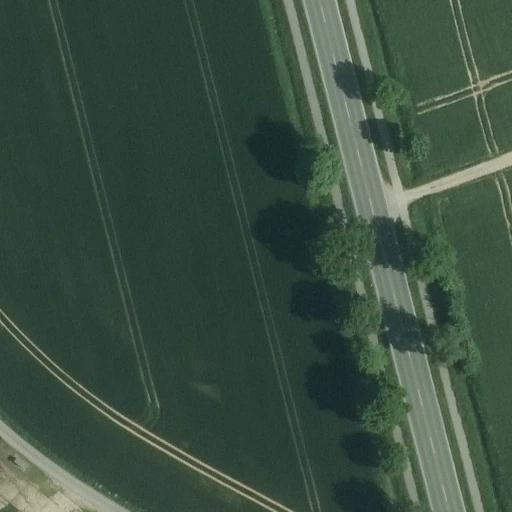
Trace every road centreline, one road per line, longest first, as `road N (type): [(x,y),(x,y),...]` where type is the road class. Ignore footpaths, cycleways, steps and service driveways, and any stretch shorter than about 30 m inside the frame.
road 1 (primary): [(446,511),(316,0)]
road 2 (unclassified): [(0,428),(39,465),(119,511)]
